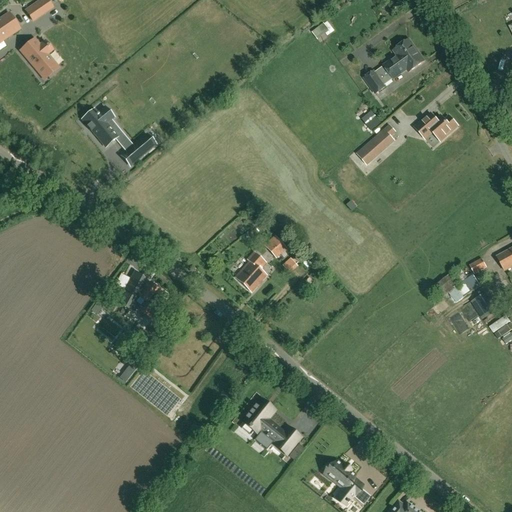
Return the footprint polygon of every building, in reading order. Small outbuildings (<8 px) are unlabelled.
[(53,9),(46,0),(41,0),(35,4),(43,15),(53,9)] [(9,14),(0,19),(0,43),(20,29),(9,14)] [(328,28),(324,23),(312,32),(316,38),(328,28)] [(395,60),(385,68),(393,79),(407,70),(409,73),(424,62),(408,40),(393,51),(397,57),(394,59),(395,60)] [(56,68),(46,56),(52,52),(49,48),(48,46),(47,46),(44,43),(38,47),(34,41),(22,51),(29,59),(33,64),(35,66),(33,67),(38,73),(39,72),(44,77),(56,68)] [(375,74),(373,72),(364,79),(375,95),(385,88),(384,86),(375,74)] [(104,126),(113,118),(105,108),(98,114),(94,110),(88,115),(89,117),(84,122),(88,127),(86,128),(87,128),(91,132),(90,132),(91,133),(92,132),(104,146),(109,141),(111,143),(115,140),(104,126)] [(431,114),(415,128),(425,140),(432,133),(440,142),(458,127),(449,117),(444,121),(440,116),(436,120),(431,114)] [(371,131),(380,123),(375,117),(366,125),(371,131)] [(389,126),(357,155),(365,164),(392,140),(390,137),(395,133),(389,126)] [(139,159),(155,145),(147,135),(130,149),(121,157),(130,167),(139,159)] [(264,246),(276,260),(281,255),(284,259),(289,254),(287,251),(288,250),(275,236),(264,246)] [(505,272),(511,267),(511,248),(497,257),(505,272)] [(266,276),(259,270),(265,264),(254,254),(248,261),(250,263),(236,279),(251,293),(266,276)] [(297,266),(290,258),(282,266),(289,273),(297,266)] [(475,275),(487,269),(482,259),(469,266),(475,275)] [(145,280),(135,271),(117,305),(128,311),(137,294),(140,296),(139,298),(145,303),(142,307),(145,310),(145,311),(147,312),(147,311),(152,315),(160,305),(156,302),(162,293),(150,284),(147,287),(143,284),(145,280)] [(466,296),(481,287),(474,275),(459,285),(461,289),(462,290),(466,296)] [(453,291),(444,280),(435,288),(444,299),(453,291)] [(495,309),(485,294),(471,302),(482,318),(495,309)] [(96,316),(101,309),(96,305),(90,312),(96,316)] [(481,319),(471,322),(473,328),(482,324),(481,319)] [(146,359),(148,356),(143,351),(140,355),(145,360),(146,359)] [(288,429),(284,434),(267,420),(274,412),(260,400),(242,422),(256,434),(259,430),(267,436),(266,437),(267,438),(268,437),(276,443),(274,446),(286,456),(287,455),(300,439),(288,429)] [(295,462),(304,451),(299,446),(290,458),(295,462)] [(353,479),(355,477),(349,472),(351,471),(348,469),(348,470),(345,467),(346,467),(343,465),(342,466),(337,462),(333,467),(331,465),(323,475),(338,486),(340,485),(344,488),(340,494),(349,501),(354,495),(355,496),(363,487),(353,479)]
